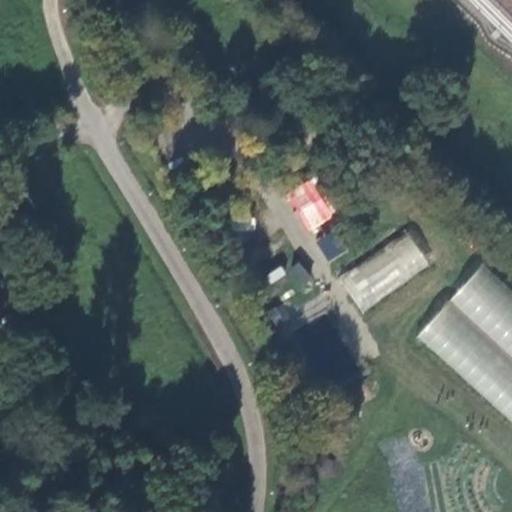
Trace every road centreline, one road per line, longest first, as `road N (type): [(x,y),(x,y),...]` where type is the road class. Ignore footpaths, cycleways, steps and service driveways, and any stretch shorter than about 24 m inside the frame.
road 1 (residential): [(90,120),(245,385),(258,454),(256,511)]
road 2 (track): [(90,120),(126,103),(160,71),(187,38),(200,0)]
